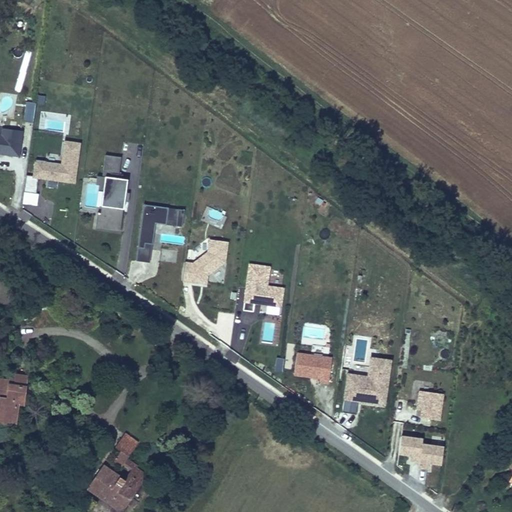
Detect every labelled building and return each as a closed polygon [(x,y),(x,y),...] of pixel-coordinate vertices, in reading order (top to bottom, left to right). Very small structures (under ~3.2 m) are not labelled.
[(45,97),(37,96),(36,103),(44,105),(45,97)] [(33,123),(36,103),(26,102),(23,122),(33,123)] [(0,154),(20,157),(23,131),(1,128),(0,134),(0,154)] [(75,184),(81,143),(64,141),(61,164),(34,161),(32,177),(32,179),(37,179),(75,184)] [(105,154),(102,176),(97,175),(95,185),(98,185),(98,190),(103,191),(100,213),(98,213),(95,229),(120,233),(124,202),(129,202),(130,193),(126,192),(127,179),(123,179),(123,174),(119,174),(121,157),(105,154)] [(32,179),(32,177),(26,176),(24,192),(36,193),(37,179),(32,179)] [(135,260),(149,262),(155,222),(181,226),(183,211),(143,205),(135,260)] [(229,242),(209,239),(207,251),(193,263),(186,262),(183,281),(208,286),(209,277),(226,264),(229,242)] [(270,267),(249,264),(244,302),(254,304),(282,308),(284,287),(268,285),(270,267)] [(254,304),(244,302),(243,310),(253,311),(254,304)] [(329,384),(333,357),(297,352),(294,376),(320,380),(320,383),(329,384)] [(371,359),(368,378),(348,375),(343,412),(355,414),(357,401),(373,403),(374,396),(385,398),(390,361),(371,359)] [(9,380),(0,378),(0,392),(7,393),(3,419),(17,420),(19,406),(23,407),(28,375),(10,373),(9,380)] [(441,421),(444,394),(419,391),(416,410),(421,411),(420,418),(441,421)] [(7,393),(0,392),(0,427),(16,429),(17,420),(3,419),(7,393)] [(134,471),(127,482),(105,466),(89,488),(120,511),(148,473),(138,466),(141,462),(134,457),(144,443),(128,433),(115,452),(121,456),(117,462),(126,468),(128,467),(134,471)] [(424,438),(401,435),(398,454),(412,456),(411,460),(441,464),(443,447),(424,444),(424,438)]
